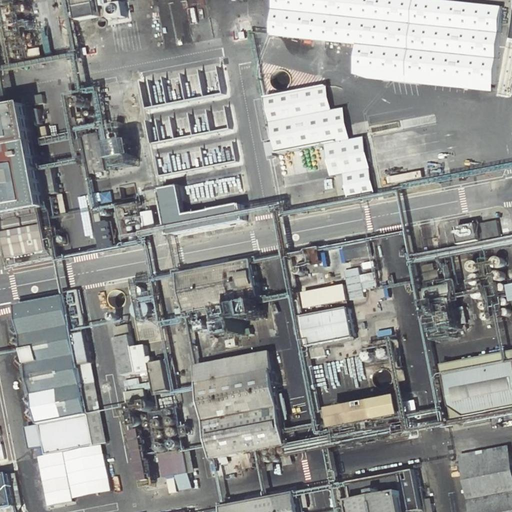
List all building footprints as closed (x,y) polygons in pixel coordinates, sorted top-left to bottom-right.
[(37,48),(27,0),(13,0),(14,5),(1,8),(11,65),(26,62),(25,52),(37,48)] [(91,0),(70,0),(75,22),(95,17),(91,0)] [(351,67),(489,86),(499,12),(406,0),(273,0),(271,22),(270,33),(355,44),(351,67)] [(234,15),(236,29),(247,27),(244,13),(234,15)] [(123,52),(140,49),(138,38),(144,37),(140,16),(128,19),(129,22),(117,24),(123,52)] [(494,98),(511,101),(511,58),(499,57),(494,98)] [(327,81),(265,93),(286,206),(348,194),(332,106),(327,81)] [(74,116),(89,113),(88,104),(72,106),(74,116)] [(332,106),(348,194),(375,189),(365,133),(350,136),(345,104),(332,106)] [(0,236),(5,263),(55,253),(49,221),(54,220),(59,213),(55,195),(45,198),(44,193),(55,191),(50,165),(39,168),(30,125),(39,122),(36,108),(27,110),(26,105),(0,109),(0,236)] [(511,109),(487,105),(485,118),(511,122),(511,109)] [(365,133),(375,189),(450,176),(444,145),(407,152),(402,126),(365,133)] [(44,138),(42,129),(35,130),(37,140),(44,138)] [(118,145),(120,162),(143,160),(141,143),(118,145)] [(501,160),(503,171),(511,169),(510,158),(501,160)] [(158,188),(167,231),(241,215),(238,200),(220,204),(214,176),(158,188)] [(101,207),(102,214),(111,213),(109,205),(101,207)] [(120,210),(125,241),(143,238),(136,206),(120,210)] [(95,222),(99,245),(111,242),(107,220),(95,222)] [(456,245),(495,237),(492,222),(453,229),(456,245)] [(368,245),(344,249),(346,266),(347,267),(371,262),(368,245)] [(461,260),(468,300),(472,302),(476,324),(510,318),(507,302),(504,286),(499,255),(461,260)] [(436,270),(446,269),(444,259),(435,260),(436,270)] [(421,290),(423,303),(430,334),(457,329),(447,275),(435,278),(433,268),(429,269),(428,262),(416,265),(421,290)] [(187,317),(260,304),(252,268),(180,281),(187,317)] [(346,271),(351,302),(367,300),(365,291),(380,289),(378,273),(362,276),(360,269),(346,271)] [(121,287),(125,311),(156,305),(152,281),(121,287)] [(306,293),(309,310),(351,302),(348,285),(306,293)] [(120,306),(117,289),(109,291),(112,308),(120,306)] [(409,293),(412,305),(423,303),(421,290),(409,293)] [(102,438),(74,292),(61,295),(89,442),(102,438)] [(14,303),(42,450),(89,442),(61,295),(14,303)] [(260,306),(223,313),(226,331),(252,326),(254,336),(266,334),(260,306)] [(326,349),(358,343),(351,311),(304,320),(314,364),(329,361),(326,349)] [(128,322),(131,337),(160,332),(158,318),(142,321),(141,312),(121,315),(123,322),(128,322)] [(114,340),(121,377),(135,374),(134,368),(142,367),(140,358),(133,359),(128,337),(114,340)] [(148,352),(163,349),(162,340),(146,343),(148,352)] [(392,350),(362,356),(366,374),(395,367),(392,350)] [(270,359),(197,372),(200,390),(274,377),(270,359)] [(162,363),(148,365),(153,396),(167,393),(162,363)] [(462,423),(511,414),(511,368),(491,373),(489,363),(478,365),(479,374),(442,381),(447,413),(462,423)] [(325,375),(324,368),(314,369),(316,377),(325,375)] [(139,377),(123,380),(126,393),(142,390),(139,377)] [(284,433),(280,413),(278,398),(274,377),(200,390),(214,462),(216,461),(219,476),(228,475),(227,472),(239,469),(237,458),(247,456),(249,467),(256,466),(254,454),(260,453),(262,467),(277,465),(274,451),(281,449),(281,452),(278,452),(280,460),(291,458),(290,451),(288,452),(287,447),(284,433)] [(287,411),(284,397),(278,398),(280,413),(287,411)] [(154,429),(159,456),(162,456),(165,476),(188,472),(178,409),(159,412),(156,399),(141,401),(142,405),(128,407),(143,483),(153,481),(145,431),(154,429)] [(373,409),(341,415),(343,434),(376,427),(373,409)] [(334,415),(317,419),(320,438),(338,433),(334,415)] [(404,426),(371,432),(374,448),(407,442),(404,426)] [(284,433),(287,447),(293,446),(291,432),(284,433)] [(337,455),(370,448),(368,436),(334,442),(337,455)] [(321,445),(323,455),(331,453),(329,443),(321,445)] [(247,456),(237,458),(239,469),(240,473),(249,471),(249,467),(247,456)] [(511,511),(511,499),(503,458),(455,467),(463,511),(511,511)] [(0,505),(12,503),(6,470),(0,471),(0,505)] [(188,472),(165,476),(168,493),(191,488),(188,472)] [(356,511),(420,511),(414,478),(351,488),(356,511)] [(298,511),(296,497),(247,507),(245,500),(223,504),(224,511),(298,511)]
